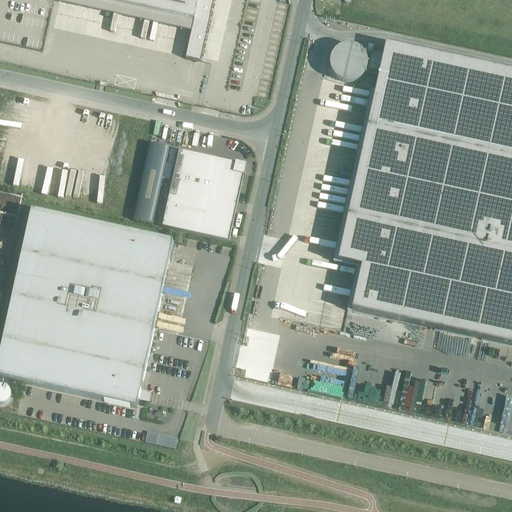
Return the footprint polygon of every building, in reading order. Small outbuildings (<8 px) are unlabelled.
[(59,0),(59,4),(192,33),(194,22),(191,22),(185,20),(176,18),(168,16),(158,14),(150,13),(141,11),(131,8),(119,6),(110,4),(101,2),(92,0),(59,0)] [(92,0),(101,2),(110,4),(119,6),(131,8),(141,11),(150,13),(158,14),(168,16),(176,18),(185,20),(191,22),(194,22),(192,33),(186,60),(194,61),(201,63),(202,60),(203,55),(204,47),(206,39),(208,32),(210,24),(210,19),(211,15),(213,7),(214,0),(92,0)] [(343,0),(337,0),(334,14),(340,15),(343,0)] [(511,73),(386,46),(384,57),(372,54),(368,73),(380,76),(376,91),(371,90),(371,91),(370,96),(368,105),(366,114),(364,123),(362,132),(361,140),(358,150),(357,158),(352,177),(351,185),(349,195),(347,203),(345,212),(343,221),(341,229),(339,238),(337,247),(335,256),(334,263),(357,268),(356,274),(353,285),(351,296),(349,306),(347,311),(348,311),(353,313),(431,330),(478,340),(511,347),(511,73)] [(150,145),(133,222),(152,226),(170,149),(150,145)] [(240,165),(236,165),(205,158),(197,156),(187,154),(179,152),(163,228),(177,232),(229,243),(230,241),(244,177),(245,173),(242,169),(240,165)] [(32,213),(0,359),(0,379),(137,409),(140,396),(155,326),(157,317),(162,296),(163,292),(165,283),(167,274),(173,244),(32,213)] [(0,404),(3,405),(7,404),(11,400),(11,395),(10,391),(6,388),(2,387),(0,387),(0,404)] [(152,394),(141,391),(140,396),(139,401),(149,403),(152,394)] [(145,443),(157,445),(159,435),(148,433),(145,442),(145,443)] [(178,439),(159,435),(157,445),(175,449),(178,439)]
